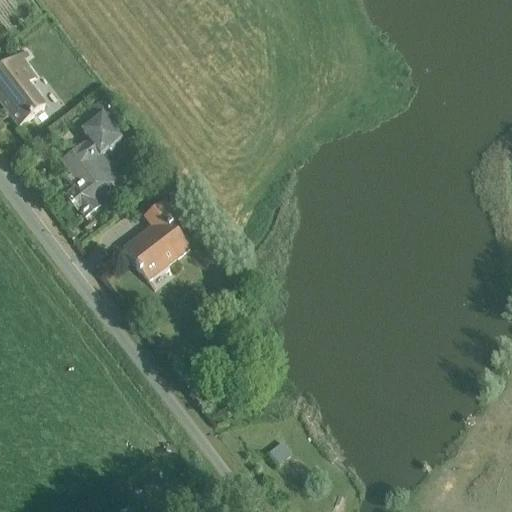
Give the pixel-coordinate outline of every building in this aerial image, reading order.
[(26,52),(0,71),(0,103),(20,129),(46,110),(42,104),(44,102),(34,89),(31,91),(29,87),(36,82),(36,81),(37,80),(29,70),(30,69),(23,61),(30,56),(26,52)] [(106,98),(74,123),(80,131),(79,132),(88,143),(121,118),(106,98)] [(88,143),(62,163),(72,176),(67,179),(75,190),(66,197),(70,202),(69,203),(72,208),(74,207),(78,212),(79,211),(88,222),(103,210),(96,200),(115,186),(113,184),(120,179),(110,166),(105,170),(98,161),(125,142),(119,133),(127,126),(121,118),(88,143)] [(172,181),(161,190),(174,208),(186,199),(172,181)] [(151,230),(124,251),(137,269),(136,269),(140,274),(141,274),(149,284),(191,252),(167,221),(175,214),(165,202),(143,219),(151,230)] [(283,444),(270,454),(280,467),(293,457),(283,444)]
